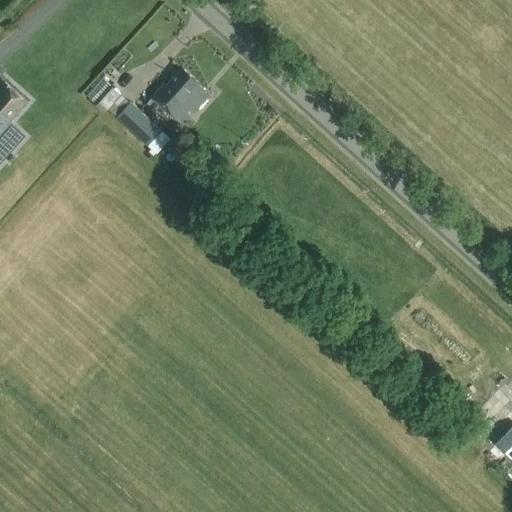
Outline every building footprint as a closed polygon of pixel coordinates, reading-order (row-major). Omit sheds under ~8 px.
[(165,84),(152,98),(183,126),(211,95),(183,69),(167,86),(165,84)] [(0,238),(50,284),(92,237),(0,153),(0,135),(11,124),(8,121),(25,102),(0,80),(0,238)] [(96,105),(105,113),(108,110),(117,118),(116,118),(147,147),(161,130),(130,101),(129,102),(113,87),(96,105)] [(182,177),(198,192),(213,175),(197,160),(182,177)] [(43,399),(90,350),(87,348),(95,340),(79,324),(62,341),(78,356),(59,376),(45,362),(26,382),(43,399)] [(511,459),(511,428),(496,444),(511,459)]
